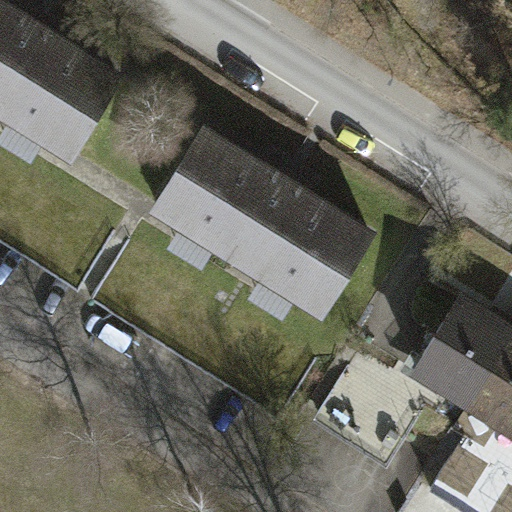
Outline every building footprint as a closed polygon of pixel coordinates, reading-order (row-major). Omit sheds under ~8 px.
[(119,74),(0,0),(0,105),(15,114),(2,136),(30,153),(43,132),(73,150),(119,74)] [(371,233),(204,129),(157,203),(187,222),(174,244),(201,261),(214,239),(268,272),(255,293),(281,310),(294,288),(324,307),(371,233)] [(117,230),(0,156),(0,232),(82,285),(117,230)] [(318,359),(129,239),(95,293),(284,412),(318,359)] [(511,332),(511,328),(462,295),(416,364),(469,398),(511,332)] [(511,332),(469,398),(511,422),(511,332)] [(391,459),(422,411),(350,365),(319,413),(391,459)] [(469,511),(511,511),(511,465),(465,435),(431,488),(469,511)]
